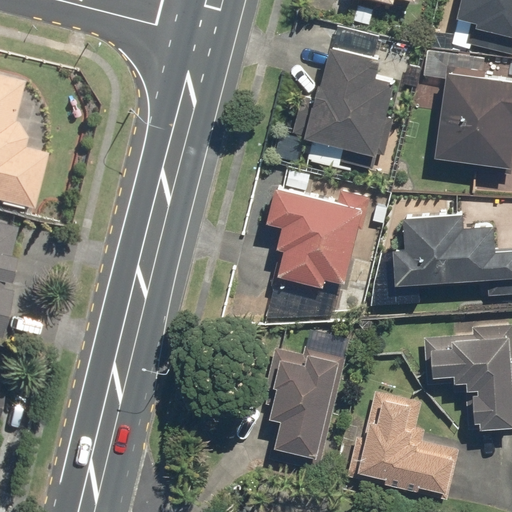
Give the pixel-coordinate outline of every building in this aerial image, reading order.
[(511,0),(458,0),(448,43),(511,58),(511,0)] [(337,160),(370,169),(393,79),(374,74),(378,55),(328,43),(313,99),(299,95),(289,134),(341,147),(337,160)] [(485,69),(444,63),(430,156),(507,168),(511,136),(511,78),(484,74),(485,69)] [(0,200),(32,208),(45,151),(22,145),(24,135),(15,120),(12,119),(22,78),(0,73),(0,200)] [(334,199),(272,184),(263,220),(279,224),(273,246),(279,248),(270,285),(318,297),(323,277),(342,282),(364,194),(337,188),(334,199)] [(486,294),(511,292),(511,246),(493,248),(492,223),(462,224),(462,210),(400,213),(402,246),(389,247),(390,284),(485,279),(486,294)] [(0,323),(9,288),(3,287),(11,255),(6,254),(13,225),(0,221),(0,323)] [(511,425),(511,327),(511,321),(470,324),(471,332),(421,335),(424,383),(452,381),(453,393),(465,392),(467,429),(511,425)] [(266,459),(319,471),(345,354),(303,344),(301,351),(279,346),(263,416),(276,418),(266,459)] [(354,434),(344,476),(446,500),(458,447),(422,439),(425,427),(415,425),(421,399),(374,388),(362,436),(354,434)]
